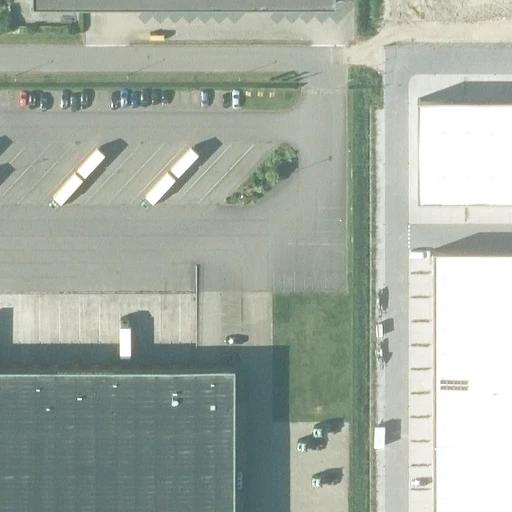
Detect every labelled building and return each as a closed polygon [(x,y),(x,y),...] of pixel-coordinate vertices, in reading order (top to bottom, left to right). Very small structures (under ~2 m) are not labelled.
[(511,98),(490,99),(490,149),(511,148),(511,98)] [(441,99),(417,99),(417,149),(426,149),(441,149),(441,99)] [(465,99),(441,99),(441,149),(465,149),(465,99)] [(490,99),(465,99),(465,149),(490,149),(490,99)] [(198,164),(208,172),(229,149),(219,141),(198,164)] [(161,175),(182,153),(173,144),(152,166),(161,175)] [(511,148),(490,149),(490,199),(511,198),(511,148)] [(426,149),(417,149),(417,170),(426,170),(426,149)] [(426,170),(417,170),(417,199),(441,199),(441,149),(426,149),(426,170)] [(465,149),(441,149),(441,199),(465,199),(465,149)] [(490,149),(465,149),(465,199),(490,199),(490,149)] [(174,192),(184,200),(207,174),(197,165),(174,192)] [(134,200),(159,178),(151,169),(127,191),(134,200)] [(226,220),(226,209),(196,208),(196,219),(226,220)] [(485,249),(433,250),(433,274),(485,274),(485,249)] [(511,249),(485,249),(485,274),(511,273),(511,249)] [(511,273),(485,274),(485,298),(511,297),(511,273)] [(485,274),(433,274),(433,298),(485,298),(485,274)] [(511,297),(485,298),(485,322),(511,321),(511,297)] [(485,298),(433,298),(433,322),(485,322),(485,298)] [(511,321),(485,322),(485,346),(511,345),(511,321)] [(485,322),(433,322),(433,346),(485,346),(485,322)] [(511,345),(485,346),(485,370),(511,369),(511,345)] [(485,346),(433,346),(433,370),(485,370),(485,346)] [(0,511),(234,511),(235,366),(0,365),(0,511)] [(511,369),(485,370),(485,394),(511,393),(511,369)] [(485,370),(433,370),(433,394),(485,394),(485,370)] [(511,393),(485,394),(485,418),(511,417),(511,393)] [(485,394),(433,394),(433,418),(485,418),(485,394)] [(511,417),(485,418),(485,442),(511,441),(511,417)] [(485,418),(433,418),(433,442),(485,442),(485,418)] [(511,441),(485,442),(485,465),(511,465),(511,441)] [(485,442),(433,442),(433,466),(485,465),(485,442)] [(485,465),(433,466),(433,489),(485,489),(485,465)] [(511,465),(485,465),(485,489),(511,489),(511,465)] [(485,511),(485,489),(433,489),(432,511),(485,511)] [(511,511),(511,489),(485,489),(485,511),(511,511)]
